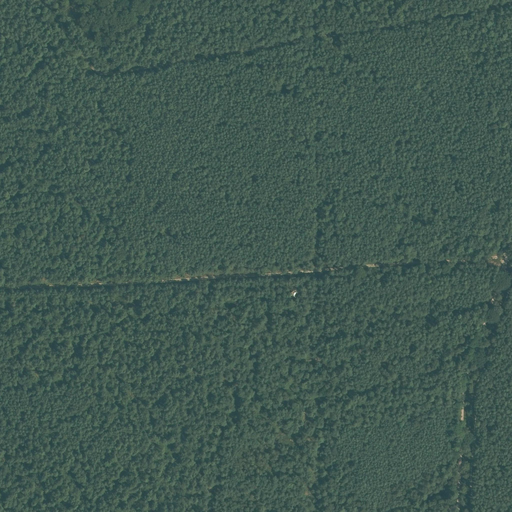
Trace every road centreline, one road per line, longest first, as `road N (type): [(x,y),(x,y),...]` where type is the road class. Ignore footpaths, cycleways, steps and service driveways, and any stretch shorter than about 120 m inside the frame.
road 1 (track): [(511,264),(0,287)]
road 2 (track): [(40,0),(88,58),(109,69),(511,3)]
road 3 (track): [(457,511),(462,407),(511,241)]
road 4 (unknown): [(511,289),(479,393),(473,511)]
